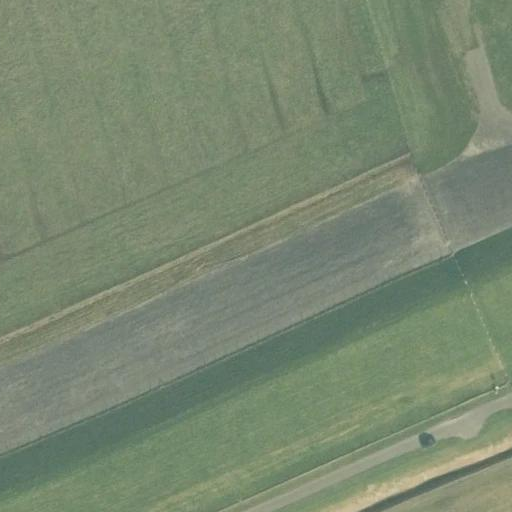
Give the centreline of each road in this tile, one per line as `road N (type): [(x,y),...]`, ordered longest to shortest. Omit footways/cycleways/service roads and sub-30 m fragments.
road 1 (unclassified): [(257,511),(511,399)]
road 2 (track): [(495,145),(454,0)]
